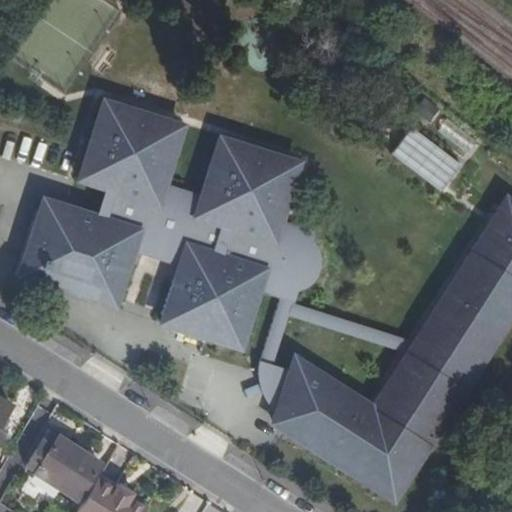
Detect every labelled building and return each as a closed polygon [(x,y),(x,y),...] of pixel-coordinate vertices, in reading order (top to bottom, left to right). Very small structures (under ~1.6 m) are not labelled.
[(435,112),(426,101),(414,111),(424,122),(435,112)] [(292,301),(295,292),(304,290),(312,284),(317,275),(319,265),(318,255),(314,247),(311,244),(314,234),(280,223),(298,166),(220,140),(202,196),(195,216),(156,203),(163,184),(181,127),(104,102),(79,180),(105,189),(96,217),(43,200),(18,276),(113,307),(131,252),(136,237),(183,253),(178,267),(160,323),(238,349),(258,290),(281,298),(292,301)] [(460,166),(411,130),(391,157),(439,193),(460,166)] [(202,196),(163,184),(156,203),(195,216),(202,196)] [(511,206),(506,202),(482,240),(490,245),(481,260),(473,255),(418,341),(425,345),(416,360),(408,355),(383,396),(390,401),(381,415),(294,359),(291,370),(276,415),(273,424),(392,500),(426,446),(430,448),(440,432),(437,430),(462,391),(465,393),(475,376),(472,374),(511,312),(511,206)] [(136,237),(131,252),(178,267),(183,253),(136,237)] [(276,415),(291,370),(272,364),(287,317),(407,355),(411,343),(291,305),(292,301),(281,298),(273,322),(272,322),(261,356),(257,368),(256,375),(257,382),(258,388),(259,393),(261,399),(264,404),(267,407),(273,412),(276,415)] [(9,404),(0,398),(0,430),(1,429),(0,429),(0,428),(0,418),(0,417),(9,404)] [(511,407),(501,426),(511,433),(511,407)] [(57,436),(51,444),(48,449),(39,443),(26,464),(35,470),(34,472),(76,498),(99,462),(83,452),(72,445),(57,436)] [(42,439),(39,443),(48,449),(51,444),(42,439)] [(72,445),(83,452),(86,446),(75,440),(72,445)] [(113,486),(97,476),(74,511),(141,511),(145,506),(129,496),(132,492),(116,481),(113,486)]
